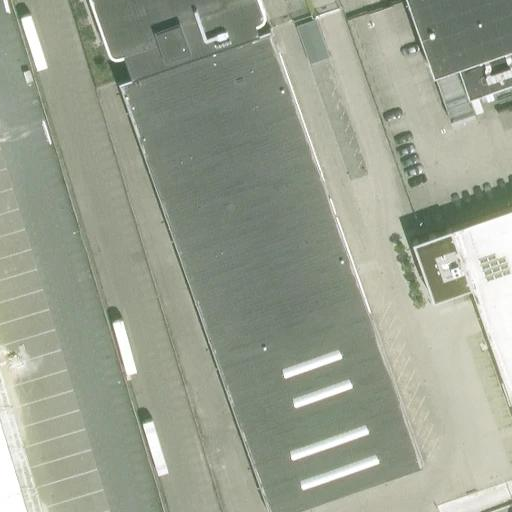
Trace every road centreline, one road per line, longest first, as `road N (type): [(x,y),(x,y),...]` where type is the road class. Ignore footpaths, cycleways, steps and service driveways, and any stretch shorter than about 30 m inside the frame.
road 1 (unknown): [(397,351),(375,286),(511,240)]
road 2 (unknown): [(397,351),(430,460),(432,511)]
